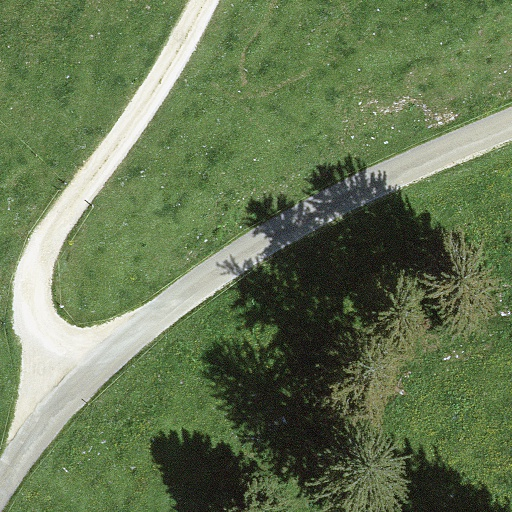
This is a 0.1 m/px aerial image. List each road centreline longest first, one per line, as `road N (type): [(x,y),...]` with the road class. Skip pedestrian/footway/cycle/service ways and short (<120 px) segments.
road 1 (unclassified): [(0,495),(31,443),(90,382),(222,272),(511,124)]
road 2 (track): [(90,382),(44,343),(31,313),(34,278),(50,238),(208,0)]
